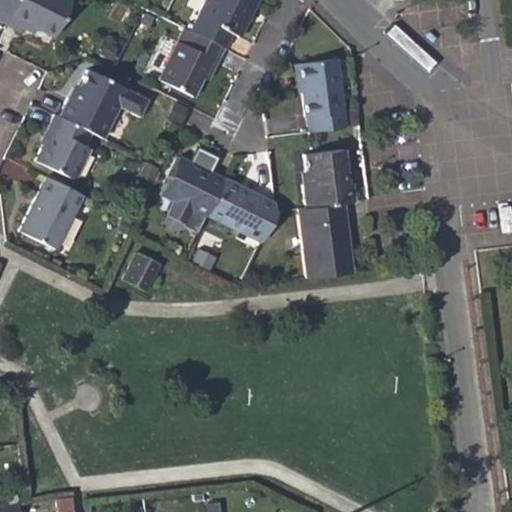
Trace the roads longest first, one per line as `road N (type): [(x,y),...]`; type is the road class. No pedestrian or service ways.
road 1 (residential): [(477,511),(429,86)]
road 2 (residential): [(289,0),(236,133)]
road 3 (residential): [(483,0),(493,95),(480,123)]
road 4 (residential): [(339,0),(429,86)]
